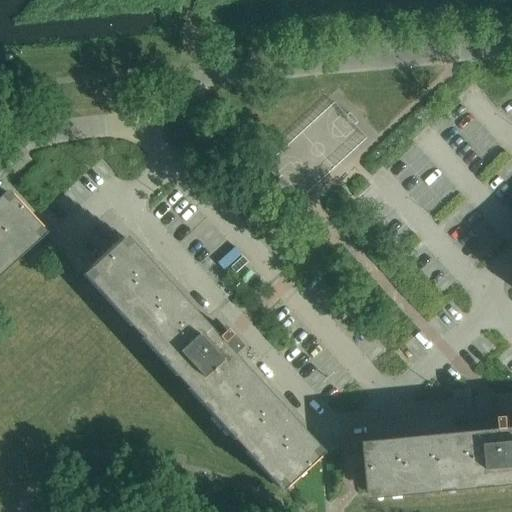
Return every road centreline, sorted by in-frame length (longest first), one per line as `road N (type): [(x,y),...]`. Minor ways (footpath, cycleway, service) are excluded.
road 1 (unclassified): [(511,46),(225,71),(135,122)]
road 2 (residential): [(359,428),(323,431),(123,205)]
road 3 (residential): [(169,159),(391,400)]
road 4 (residential): [(511,411),(359,428)]
road 5 (unclassified): [(135,122),(48,131),(0,164)]
road 6 (residential): [(491,306),(391,400)]
